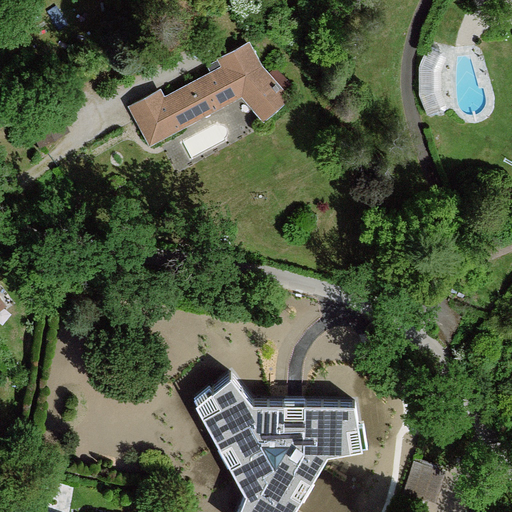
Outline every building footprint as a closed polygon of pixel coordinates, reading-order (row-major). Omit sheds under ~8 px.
[(159,90),(133,104),(152,140),(229,100),(225,94),(240,85),(246,92),(244,94),(266,118),(288,98),(261,68),(249,42),(222,57),(227,67),(164,99),(159,90)] [(67,129),(54,103),(28,117),(41,143),(67,129)] [(296,495),(341,496),(342,472),(331,472),(331,460),(347,460),(347,423),(340,424),(340,421),(333,414),(330,414),(330,406),(288,406),(288,415),(277,414),(277,409),(257,409),(257,455),(272,455),(273,457),(270,460),(292,482),(294,479),(296,480),(296,495)] [(412,426),(382,419),(373,458),(403,465),(412,426)] [(445,468),(414,458),(404,490),(435,499),(445,468)]
